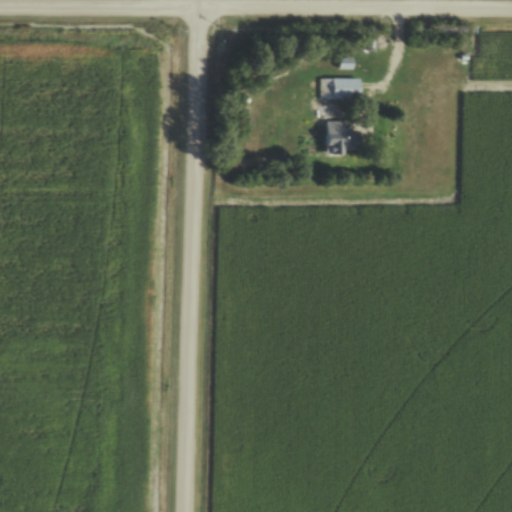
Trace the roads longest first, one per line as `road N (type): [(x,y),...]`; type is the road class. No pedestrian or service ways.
road 1 (residential): [(184,511),(197,0)]
road 2 (residential): [(511,5),(0,4)]
